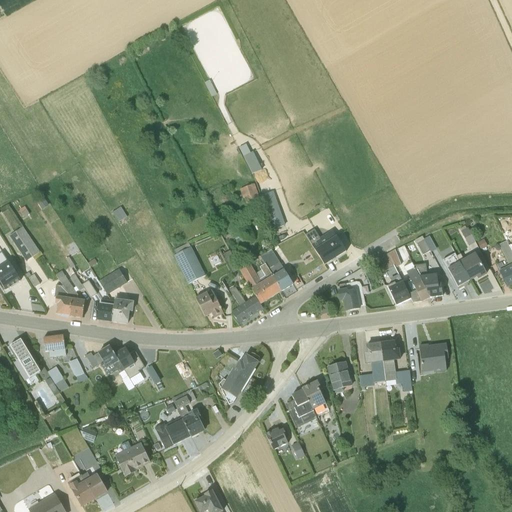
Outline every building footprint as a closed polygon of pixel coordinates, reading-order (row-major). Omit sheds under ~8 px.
[(217,94),(209,81),(204,84),(211,97),(217,94)] [(246,145),(238,149),(252,174),(261,171),(253,153),(250,154),(246,145)] [(254,184),(239,189),(242,198),(244,198),(248,209),(261,204),(254,184)] [(261,196),(272,230),(285,226),(273,192),(261,196)] [(48,206),(42,197),(36,201),(42,210),(48,206)] [(126,217),(120,207),(112,212),(119,222),(126,217)] [(23,227),(9,236),(26,262),(33,257),(34,259),(42,254),(40,252),(40,253),(23,227)] [(464,227),(459,230),(468,246),(475,243),(467,228),(466,229),(464,227)] [(511,229),(511,228),(509,229),(510,230),(502,234),(506,242),(509,248),(511,246),(511,229)] [(314,230),(305,236),(324,266),(331,261),(331,260),(336,257),(337,257),(346,252),(332,231),(319,238),(314,230)] [(424,240),(422,237),(415,241),(423,256),(429,252),(424,240)] [(429,252),(431,253),(436,249),(429,237),(424,240),(429,252)] [(483,240),(477,243),(481,251),(482,250),(483,252),(486,250),(486,248),(487,247),(483,240)] [(509,248),(506,242),(498,245),(508,264),(503,266),(501,263),(497,265),(500,271),(498,272),(506,288),(508,288),(511,285),(511,253),(511,252),(509,248)] [(205,276),(188,243),(174,250),(176,254),(174,256),(188,284),(205,276)] [(260,257),(281,292),(292,285),(293,285),(272,251),(271,250),(260,257)] [(240,269),(230,251),(223,255),(233,273),(240,269)] [(403,271),(395,251),(388,255),(397,274),(403,271)] [(2,253),(0,254),(0,281),(6,290),(20,281),(2,253)] [(456,257),(454,254),(442,261),(457,288),(469,281),(456,257)] [(460,255),(456,257),(469,281),(476,277),(478,279),(485,275),(474,254),(463,260),(460,255)] [(387,287),(396,306),(410,299),(402,283),(397,274),(388,255),(372,262),(376,271),(383,268),(392,284),(387,287)] [(75,268),(69,257),(66,259),(72,270),(75,268)] [(260,305),(281,292),(260,257),(258,258),(259,261),(256,263),(261,270),(256,274),(247,260),(238,266),(260,305)] [(410,299),(412,304),(421,303),(430,298),(413,266),(411,263),(403,267),(409,279),(402,283),(410,299)] [(426,264),(413,266),(430,298),(442,297),(440,282),(438,282),(437,274),(427,275),(426,264)] [(119,270),(99,282),(99,283),(107,295),(127,283),(119,270)] [(75,275),(68,280),(61,271),(56,275),(63,286),(72,299),(69,317),(82,318),(85,300),(81,300),(76,293),(83,289),(81,284),(75,275)] [(302,278),(305,283),(314,277),(311,272),(302,278)] [(28,273),(25,275),(33,288),(40,284),(34,274),(30,276),(28,273)] [(100,302),(98,321),(112,323),(114,302),(111,301),(107,295),(99,283),(89,286),(87,282),(81,284),(90,299),(101,295),(104,300),(101,300),(101,302),(100,302)] [(356,283),(337,287),(340,301),(343,300),(346,312),(359,309),(359,307),(365,306),(360,286),(359,283),(356,283)] [(63,286),(56,285),(54,297),(55,297),(55,305),(57,305),(56,315),(69,317),(72,299),(63,286)] [(232,314),(239,325),(262,309),(255,296),(246,303),(235,287),(233,287),(229,290),(240,308),(232,314)] [(195,298),(204,317),(211,314),(214,319),(223,314),(216,299),(217,299),(213,291),(211,290),(195,298)] [(129,301),(128,298),(115,296),(112,323),(127,325),(128,317),(131,318),(134,302),(129,301)] [(321,315),(328,314),(327,304),(320,305),(321,315)] [(63,336),(43,339),(45,352),(48,352),(49,358),(66,356),(63,336)] [(21,340),(8,348),(10,352),(8,354),(10,358),(13,357),(16,361),(18,360),(30,379),(40,372),(21,340)] [(400,361),(399,349),(396,349),(395,341),(380,343),(386,387),(397,385),(397,384),(402,384),(403,393),(412,392),(409,371),(395,373),(394,361),(400,361)] [(386,387),(380,343),(365,345),(366,354),(363,355),(364,365),(371,364),(372,375),(359,377),(361,392),(369,391),(368,387),(372,387),(372,389),(386,387)] [(446,345),(428,347),(428,346),(419,347),(423,376),(434,375),(434,374),(446,372),(445,359),(448,358),(446,345)] [(109,347),(98,354),(104,363),(100,365),(107,376),(117,370),(119,373),(119,374),(122,380),(128,377),(115,355),(109,347)] [(139,374),(138,371),(144,368),(134,351),(129,354),(125,348),(115,355),(128,377),(129,380),(139,374)] [(231,374),(248,384),(256,371),(254,370),(258,363),(253,359),(255,355),(252,354),(250,354),(247,356),(246,355),(241,362),(240,361),(234,370),(233,370),(231,374)] [(77,359),(68,363),(75,378),(78,384),(88,379),(84,374),(77,359)] [(153,363),(147,367),(156,382),(162,378),(153,363)] [(343,388),(351,386),(345,364),(327,368),(335,394),(344,392),(343,388)] [(68,388),(56,367),(47,373),(60,393),(68,388)] [(248,384),(231,374),(226,381),(223,380),(218,385),(229,406),(233,403),(240,393),(242,394),(248,384)] [(56,389),(50,378),(44,382),(51,392),(56,389)] [(322,392),(317,382),(302,389),(316,417),(329,412),(320,394),(322,392)] [(198,387),(200,392),(208,387),(205,383),(198,387)] [(285,406),(296,429),(317,419),(316,417),(302,389),(301,389),(302,391),(291,396),(294,402),(285,406)] [(196,400),(190,390),(172,399),(181,418),(191,437),(205,430),(200,421),(202,420),(197,409),(189,413),(185,407),(190,405),(189,403),(196,400)] [(164,424),(154,429),(165,450),(191,437),(181,418),(165,426),(164,424)] [(272,451),(288,444),(285,437),(286,436),(283,430),(279,431),(278,429),(265,435),(272,451)] [(92,441),(95,433),(86,430),(83,438),(92,441)] [(150,464),(141,443),(130,448),(127,442),(119,446),(122,452),(114,456),(124,478),(137,472),(137,470),(150,464)] [(305,457),(298,443),(291,446),(298,460),(305,457)] [(87,473),(81,476),(95,500),(107,493),(97,474),(90,478),(87,473)] [(95,500),(81,476),(68,484),(81,508),(95,500)] [(204,497),(194,502),(198,511),(220,511),(222,511),(212,491),(203,495),(204,497)] [(28,511),(65,511),(55,494),(28,510),(28,511)]
